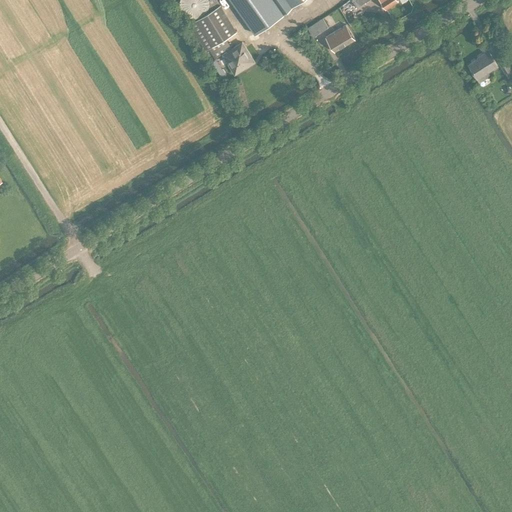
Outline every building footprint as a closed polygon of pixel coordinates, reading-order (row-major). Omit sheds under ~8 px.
[(210,0),(184,0),(185,2),(186,5),(188,7),(191,9),(194,10),(196,11),(200,10),(202,10),(204,9),(206,7),(208,5),(209,3),(210,1),(210,0)] [(231,0),(256,33),(291,8),(302,0),(231,0)] [(379,0),(386,9),(398,1),(397,0),(379,0)] [(220,4),(190,24),(206,50),(210,47),(216,57),(223,53),(232,47),(225,37),(237,30),(220,4)] [(328,25),(323,17),(308,27),(313,36),(328,25)] [(346,24),(325,36),(335,51),(355,39),(346,24)] [(243,40),(232,47),(223,53),(235,72),(255,60),(243,40)] [(487,70),(497,64),(489,51),(469,63),(477,77),(480,81),(490,75),(487,70)] [(511,77),(511,71),(510,69),(500,51),(495,55),(505,72),(510,79),(511,77)] [(211,62),(221,78),(227,74),(217,58),(211,62)]
